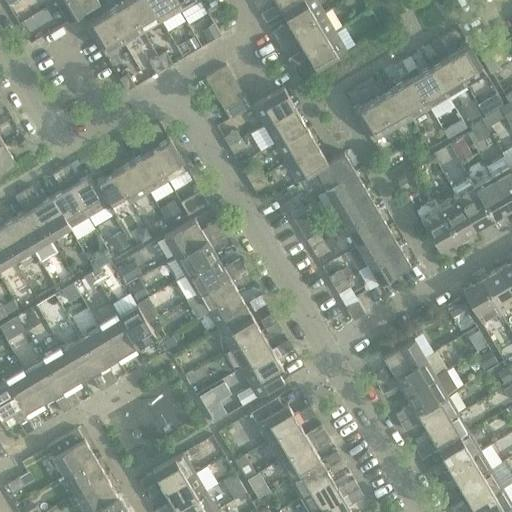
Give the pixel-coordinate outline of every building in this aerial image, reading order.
[(98,0),(58,0),(57,1),(69,20),(100,2),(98,0)] [(149,0),(126,0),(125,1),(143,32),(162,21),(149,0)] [(174,0),(149,0),(162,21),(180,10),(174,0)] [(174,0),(180,10),(196,0),(174,0)] [(275,0),(282,11),(301,0),(275,0)] [(317,0),(301,0),(282,11),(293,30),(324,12),(317,0)] [(125,1),(106,12),(124,43),(143,32),(125,1)] [(261,12),(266,21),(278,14),(273,5),(261,12)] [(124,43),(106,12),(87,23),(105,54),(124,43)] [(324,12),(293,30),(304,48),(335,30),(324,12)] [(272,31),(277,39),(289,32),(284,24),(272,31)] [(215,25),(203,32),(208,40),(220,33),(215,25)] [(335,30),(304,48),(316,68),(347,49),(335,30)] [(289,32),(277,39),(282,48),(294,41),(289,32)] [(447,33),(439,38),(446,50),(454,45),(447,33)] [(193,34),(186,39),(191,48),(199,43),(193,34)] [(440,59),(430,65),(448,96),(467,85),(449,54),(446,50),(439,38),(431,43),(440,59)] [(468,43),(449,54),(467,85),(486,74),(468,43)] [(496,46),(482,54),(493,73),(501,68),(494,54),(499,51),(496,46)] [(166,51),(157,56),(164,68),(173,63),(166,51)] [(300,51),(288,58),(293,66),(305,59),(300,51)] [(409,72),(411,76),(430,107),(448,96),(430,65),(420,71),(410,55),(402,60),(409,72)] [(164,68),(157,56),(149,61),(156,73),(164,68)] [(409,72),(402,60),(394,65),(401,77),(409,72)] [(206,77),(212,87),(232,75),(226,65),(206,77)] [(128,73),(119,78),(127,90),(135,85),(128,73)] [(232,75),(212,87),(218,98),(239,85),(232,75)] [(411,76),(393,87),(411,118),(430,107),(411,76)] [(373,77),(365,82),(372,94),(380,89),(373,77)] [(372,94),(365,82),(356,87),(364,99),(372,94)] [(239,85),(218,98),(224,108),(245,96),(239,85)] [(252,104),(264,124),(295,106),(283,87),(252,104)] [(393,87),(374,98),(392,129),(411,118),(393,87)] [(245,96),(224,108),(230,119),(251,106),(245,96)] [(487,97),(478,103),(485,116),(495,110),(487,97)] [(392,129),(374,98),(355,109),(373,140),(392,129)] [(504,105),(501,106),(506,115),(509,119),(511,117),(511,102),(511,101),(510,102),(504,105)] [(475,102),(465,108),(471,119),(481,112),(475,102)] [(295,106),(264,124),(275,143),(306,125),(295,106)] [(485,116),(482,118),(487,126),(506,115),(501,106),(495,110),(485,116)] [(461,118),(447,127),(452,135),(466,127),(461,118)] [(482,118),(470,125),(473,130),(478,139),(491,132),(487,126),(482,118)] [(306,125),(275,143),(286,162),(317,143),(306,125)] [(149,128),(140,133),(147,144),(156,140),(149,128)] [(224,137),(229,145),(241,138),(236,129),(224,137)] [(147,144),(140,133),(132,137),(139,149),(147,144)] [(462,136),(450,143),(455,152),(467,146),(462,136)] [(169,138),(150,149),(168,180),(187,168),(169,138)] [(241,138),(229,145),(234,153),(246,146),(241,138)] [(5,143),(0,146),(0,172),(16,163),(5,143)] [(317,143),(286,162),(297,181),(314,171),(328,162),(328,161),(317,143)] [(150,149),(131,160),(149,191),(168,180),(150,149)] [(111,150),(103,155),(110,166),(118,162),(111,150)] [(314,171),(325,189),(356,171),(344,152),(328,161),(328,162),(314,171)] [(110,166),(103,155),(95,159),(102,171),(110,166)] [(486,165),(491,174),(511,207),(511,206),(511,168),(507,161),(504,155),(486,165)] [(131,160),(113,171),(131,201),(149,191),(131,160)] [(69,164),(61,169),(68,180),(76,176),(69,164)] [(246,174),(251,182),(263,175),(258,167),(246,174)] [(68,180),(61,169),(52,173),(59,185),(68,180)] [(113,171),(94,181),(94,182),(107,204),(107,205),(111,213),(131,201),(113,171)] [(356,171),(325,189),(336,208),(366,190),(356,171)] [(402,172),(396,176),(401,185),(408,181),(402,172)] [(90,173),(70,185),(88,216),(107,205),(107,204),(94,182),(94,181),(90,173)] [(475,179),(472,181),(496,222),(502,219),(500,214),(511,207),(491,174),(477,183),(475,179)] [(263,175),(251,182),(256,190),(268,183),(263,175)] [(452,188),(456,195),(476,228),(487,221),(490,226),(496,222),(472,181),(470,177),(452,188)] [(70,185),(52,196),(70,226),(88,216),(70,185)] [(32,186),(24,190),(31,202),(39,197),(32,186)] [(31,202),(24,190),(15,195),(22,207),(31,202)] [(200,190),(181,202),(188,214),(208,203),(200,190)] [(366,190),(336,208),(347,226),(377,208),(366,190)] [(285,202),(290,210),(302,203),(297,195),(285,202)] [(440,200),(436,202),(461,243),(467,239),(464,234),(476,228),(456,195),(441,203),(440,200)] [(52,196),(33,207),(51,237),(70,226),(52,196)] [(461,243),(436,202),(434,198),(420,206),(418,210),(417,210),(439,249),(451,242),(454,247),(461,243)] [(175,202),(161,210),(167,221),(181,213),(175,202)] [(302,203),(290,210),(295,218),(306,212),(307,211),(302,203)] [(33,207),(15,218),(33,248),(51,237),(33,207)] [(377,208),(347,226),(358,245),(388,227),(377,208)] [(306,212),(295,218),(301,229),(312,222),(306,212)] [(15,218),(0,226),(0,235),(14,259),(33,248),(15,218)] [(164,236),(175,255),(206,237),(195,218),(164,236)] [(205,226),(210,235),(222,228),(217,219),(205,226)] [(312,222),(301,229),(307,239),(318,232),(312,222)] [(388,227),(358,245),(369,264),(399,245),(388,227)] [(222,228),(210,235),(215,243),(227,236),(222,228)] [(138,230),(127,237),(133,247),(144,241),(138,230)] [(121,232),(111,238),(118,250),(128,244),(121,232)] [(307,239),(312,247),(324,240),(319,232),(318,232),(307,239)] [(0,235),(0,267),(14,259),(0,235)] [(206,237),(175,255),(186,274),(217,256),(206,237)] [(324,240),(312,247),(316,255),(328,248),(324,240)] [(399,245),(369,264),(380,283),(411,265),(399,245)] [(108,249),(89,260),(94,270),(95,269),(100,266),(108,262),(110,260),(107,255),(111,253),(108,249)] [(510,261),(499,268),(511,290),(511,253),(507,257),(510,261)] [(217,256),(186,274),(176,280),(187,298),(244,265),(239,256),(223,266),(217,256)] [(129,263),(119,269),(126,281),(136,275),(129,263)] [(244,265),(187,298),(198,317),(208,311),(239,293),(233,283),(249,273),(244,265)] [(94,270),(92,271),(99,283),(107,278),(100,266),(95,269),(94,270)] [(485,270),(478,273),(502,315),(505,313),(503,310),(511,304),(511,290),(499,268),(488,274),(485,270)] [(329,276),(334,284),(345,277),(341,269),(329,276)] [(99,283),(92,271),(83,276),(90,288),(99,283)] [(502,315),(478,273),(472,277),(474,282),(462,289),(482,322),(497,313),(499,316),(502,315)] [(345,277),(334,284),(338,293),(350,286),(345,277)] [(138,281),(129,286),(136,298),(145,293),(138,281)] [(239,293),(208,311),(219,330),(250,311),(239,293)] [(249,301),(254,309),(266,302),(261,294),(249,301)] [(148,296),(136,303),(137,305),(140,309),(152,303),(148,296)] [(459,297),(446,304),(453,316),(467,308),(460,296),(459,297)] [(358,300),(358,301),(347,307),(354,320),(365,313),(358,300)] [(137,305),(118,316),(136,347),(156,335),(140,309),(137,305)] [(250,311),(219,330),(230,348),(261,330),(250,311)] [(260,319),(265,328),(277,321),(272,312),(260,319)] [(118,316),(100,327),(118,358),(136,347),(118,316)] [(277,321),(265,328),(270,336),(282,329),(277,321)] [(100,327),(81,338),(99,369),(118,358),(100,327)] [(261,330),(230,348),(241,367),(272,349),(261,330)] [(173,334),(164,339),(167,347),(177,342),(173,334)] [(383,356),(395,375),(425,357),(414,337),(383,356)] [(81,338),(62,349),(81,380),(99,369),(81,338)] [(272,349),(241,367),(258,396),(284,381),(278,371),(283,368),(277,357),(293,348),(288,339),(272,349)] [(62,349),(44,360),(62,391),(81,380),(62,349)] [(490,349),(480,355),(487,367),(497,361),(490,349)] [(390,377),(378,384),(383,393),(399,383),(405,393),(436,375),(425,357),(395,375),(390,377)] [(44,360),(25,371),(43,402),(62,391),(44,360)] [(110,368),(102,373),(109,385),(117,380),(110,368)] [(511,375),(507,368),(499,372),(505,383),(511,379),(511,375)] [(373,376),(378,384),(390,377),(385,369),(373,376)] [(411,404),(395,413),(400,421),(412,414),(416,412),(447,394),(458,388),(447,369),(436,375),(405,393),(411,404)] [(25,371),(7,382),(25,413),(43,402),(25,371)] [(109,385),(102,373),(93,378),(100,390),(109,385)] [(224,381),(200,395),(207,406),(219,399),(231,392),(224,381)] [(27,417),(25,413),(7,382),(0,385),(0,414),(6,424),(16,418),(26,434),(34,429),(27,417)] [(73,390),(65,395),(72,407),(80,402),(73,390)] [(412,414),(400,421),(405,430),(421,420),(427,431),(458,412),(447,394),(416,412),(412,414)] [(72,407),(65,395),(56,400),(63,412),(72,407)] [(257,422),(268,441),(299,423),(288,403),(257,422)] [(298,412),(303,421),(315,414),(310,405),(298,412)] [(36,412),(27,417),(34,429),(43,424),(36,412)] [(458,412),(427,431),(438,449),(469,431),(458,412)] [(299,423),(268,441),(279,460),(310,441),(314,439),(326,432),(321,424),(305,433),(299,423)] [(53,456),(65,475),(95,457),(84,438),(77,428),(48,445),(54,456),(53,456)] [(469,431),(438,449),(449,468),(480,449),(469,431)] [(326,432),(314,439),(319,447),(331,440),(326,432)] [(310,441),(279,460),(290,478),(321,460),(310,441)] [(417,450),(422,459),(434,452),(429,443),(417,450)] [(480,449),(449,468),(460,486),(491,468),(480,449)] [(337,450),(325,457),(330,466),(342,459),(337,450)] [(153,470),(164,490),(195,471),(183,452),(153,470)] [(247,454),(236,460),(241,470),(252,463),(247,454)] [(95,457),(65,475),(76,494),(106,476),(95,457)] [(321,460),(290,478),(301,497),(332,479),(321,460)] [(428,469),(433,477),(445,470),(440,462),(428,469)] [(491,468),(460,486),(471,505),(502,487),(491,468)] [(445,470),(433,477),(438,486),(450,479),(445,470)] [(195,471),(164,490),(175,508),(206,490),(195,471)] [(20,476),(8,483),(13,491),(25,484),(20,476)] [(106,476),(76,494),(86,511),(87,511),(117,494),(106,476)] [(332,479),(301,497),(310,511),(317,511),(343,497),(332,479)] [(342,486),(347,495),(359,488),(354,479),(342,486)] [(265,483),(254,489),(259,497),(270,491),(265,483)] [(148,499),(160,492),(155,484),(143,491),(148,499)] [(511,503),(502,487),(471,505),(475,511),(501,511),(511,506),(511,503)] [(359,488),(347,495),(352,503),(364,496),(359,488)] [(206,490),(175,508),(177,511),(211,511),(217,509),(206,490)] [(127,511),(117,494),(87,511),(127,511)] [(351,511),(343,497),(317,511),(351,511)] [(450,506),(453,511),(459,511),(467,507),(462,499),(450,506)] [(154,509),(155,511),(168,511),(171,511),(166,502),(154,509)]
